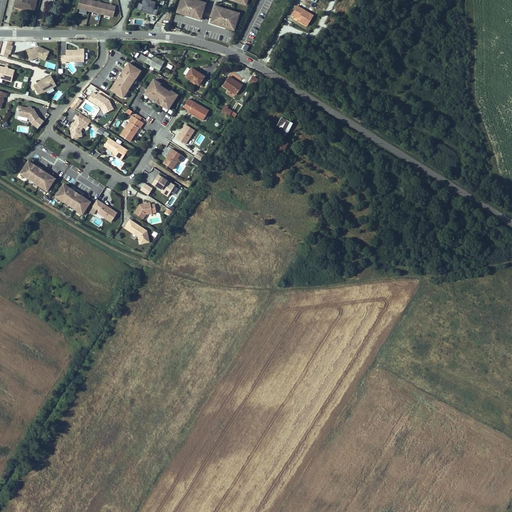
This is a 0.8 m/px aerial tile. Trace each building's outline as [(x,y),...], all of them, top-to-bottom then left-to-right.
[(13,0),(12,8),(20,10),(19,12),(32,15),(35,4),(24,1),(24,0),(13,0)] [(137,3),(136,11),(156,15),(158,6),(154,6),(155,2),(146,0),(142,0),(142,4),(137,3)] [(177,12),(176,15),(184,18),(185,16),(188,16),(187,19),(196,21),(197,22),(197,19),(200,20),(200,19),(204,9),(204,8),(201,7),(202,5),(201,4),(192,2),(191,4),(188,3),(189,1),(186,0),(180,0),(180,2),(181,3),(179,12),(177,11),(177,12)] [(113,12),(78,2),(75,13),(110,22),(113,12)] [(211,23),(210,23),(213,24),(213,27),(222,30),(223,27),(226,28),(225,30),(234,33),(235,29),(233,29),(236,19),(238,20),(238,19),(239,16),(231,13),(230,16),(227,15),(228,13),(218,10),(217,12),(214,11),(214,12),(211,23)] [(297,23),(295,26),(305,32),(311,21),(295,11),(290,20),(297,23)] [(8,58),(12,46),(6,44),(2,57),(8,58)] [(63,54),(63,61),(67,61),(67,60),(85,60),(85,49),(78,49),(67,49),(67,54),(63,54)] [(29,51),(25,53),(28,63),(32,62),(36,61),(44,65),(49,56),(38,51),(37,52),(33,53),(33,52),(29,53),(29,51)] [(143,58),(140,62),(160,74),(166,65),(156,60),(153,64),(143,58)] [(130,92),(133,88),(135,83),(136,82),(138,79),(142,74),(130,67),(127,73),(125,72),(123,76),(118,83),(116,87),(117,88),(113,94),(125,101),(130,93),(129,93),(130,92)] [(4,71),(0,69),(0,81),(11,84),(14,74),(7,72),(4,71)] [(194,73),(189,81),(202,89),(207,81),(194,73)] [(50,76),(32,86),(38,96),(56,86),(50,76)] [(231,80),(226,90),(239,98),(246,88),(242,86),(242,87),(237,84),(238,83),(231,80)] [(13,88),(21,89),(22,82),(15,81),(13,88)] [(170,111),(179,97),(172,93),(172,94),(161,88),(162,86),(155,82),(146,96),(151,99),(150,100),(154,102),(154,101),(162,106),(162,107),(165,109),(166,108),(170,111)] [(59,90),(52,97),(56,101),(63,93),(59,90)] [(99,98),(95,96),(91,103),(103,111),(104,110),(105,110),(108,116),(116,112),(111,103),(100,96),(99,98)] [(70,107),(75,110),(81,100),(77,97),(70,107)] [(191,102),(186,111),(191,114),(191,115),(206,123),(211,114),(191,102)] [(29,112),(19,110),(18,119),(29,121),(32,125),(39,120),(34,112),(31,112),(31,113),(28,113),(29,112)] [(242,119),(230,111),(227,116),(239,122),(242,119)] [(279,115),(275,122),(287,127),(290,121),(279,115)] [(146,125),(134,118),(131,124),(132,124),(123,138),(133,144),(141,130),(142,131),(146,125)] [(87,125),(77,119),(74,122),(76,124),(74,127),(75,128),(74,130),(73,129),(71,132),(73,142),(83,139),(82,134),(84,130),(87,125)] [(26,134),(28,128),(18,125),(17,131),(26,134)] [(188,147),(197,133),(188,127),(179,141),(188,147)] [(258,133),(255,139),(264,144),(269,134),(266,133),(264,136),(258,133)] [(279,134),(271,150),(279,154),(278,156),(282,157),(285,150),(282,149),(287,139),(279,134)] [(130,153),(111,141),(106,149),(115,155),(117,156),(116,157),(116,158),(124,163),(130,153)] [(174,150),(172,154),(173,155),(170,159),(166,165),(175,171),(181,162),(185,157),(174,150)] [(198,151),(191,162),(197,166),(204,155),(198,151)] [(113,157),(110,162),(120,168),(123,163),(113,157)] [(256,162),(252,171),(258,175),(263,166),(256,162)] [(28,168),(21,179),(29,184),(40,190),(40,191),(48,196),(55,185),(49,181),(50,179),(35,170),(34,171),(28,168)] [(162,179),(156,188),(166,195),(173,199),(179,190),(162,179)] [(142,182),(138,190),(148,196),(152,188),(142,182)] [(63,189),(56,201),(64,205),(65,205),(76,212),(84,217),(91,205),(85,202),(85,200),(70,191),(69,193),(63,189)] [(108,223),(114,227),(121,217),(103,205),(98,212),(110,220),(108,223)] [(143,209),(137,218),(146,223),(149,218),(159,216),(158,208),(154,209),(153,207),(143,209)] [(143,230),(131,223),(125,230),(139,239),(141,246),(150,244),(148,233),(145,232),(144,233),(142,231),(143,230)]
